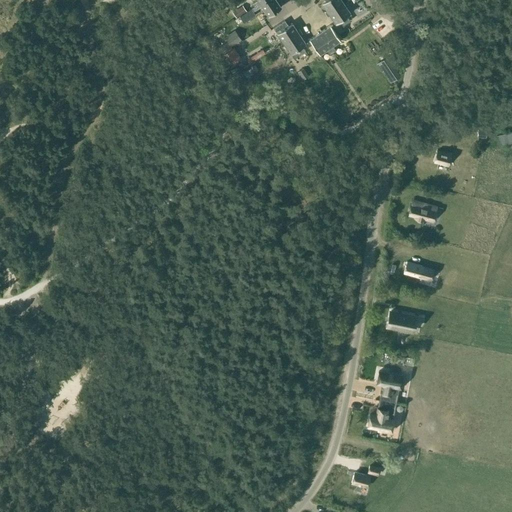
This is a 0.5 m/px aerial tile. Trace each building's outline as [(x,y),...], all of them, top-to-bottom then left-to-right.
[(281,7),(275,0),(263,0),(259,3),(256,5),(257,5),(255,7),(256,9),(261,6),(267,16),(281,7)] [(324,0),(321,3),(327,11),(324,12),(326,14),(343,3),(341,0),(324,0)] [(346,16),(350,13),(343,3),(326,14),(327,17),(329,15),(335,23),(339,21),(342,26),(349,21),(346,16)] [(247,12),(243,6),(233,12),(237,18),(239,17),(247,12)] [(247,12),(239,17),(243,23),(255,15),(251,9),(247,12)] [(287,25),(284,20),(273,28),(275,32),(279,29),(280,30),(276,33),(283,43),(300,31),(299,29),(297,31),(291,23),(287,25)] [(340,40),(330,25),(321,31),(319,28),(316,31),(318,33),(309,39),(319,54),(326,49),(329,54),(335,50),(332,45),(340,40)] [(213,48),(218,55),(241,39),(234,29),(224,36),(226,39),(213,48)] [(305,51),(301,46),(305,43),(300,35),(302,34),(300,31),(283,43),(290,53),(294,51),(295,52),(291,55),(293,58),(305,51)] [(240,58),(233,47),(219,56),(226,67),(240,58)] [(262,50),(246,60),(249,64),(265,54),(262,50)] [(387,57),(379,62),(392,81),(400,76),(387,57)] [(246,75),(247,77),(252,74),(258,70),(255,64),(249,68),(249,69),(244,72),(243,71),(239,73),(242,77),(246,75)] [(297,72),(302,80),(308,76),(303,68),(297,72)] [(500,144),(511,141),(511,132),(511,131),(498,135),(500,144)] [(448,165),(450,155),(436,151),(434,161),(448,165)] [(436,206),(412,200),(411,204),(408,215),(414,216),(414,217),(423,220),(424,219),(433,221),(435,211),(435,210),(436,206)] [(406,262),(403,272),(419,276),(429,279),(432,269),(422,266),(406,262)] [(421,325),(422,317),(390,311),(387,327),(411,332),(413,323),(421,325)] [(382,384),(379,400),(390,402),(391,394),(396,395),(397,387),(399,387),(402,376),(378,371),(376,383),(382,384)] [(388,410),(390,402),(379,400),(376,415),(369,414),(367,426),(390,431),(393,419),(391,418),(393,411),(388,410)] [(377,476),(379,467),(369,465),(367,473),(377,476)] [(366,487),(369,476),(354,472),(351,482),(366,487)]
